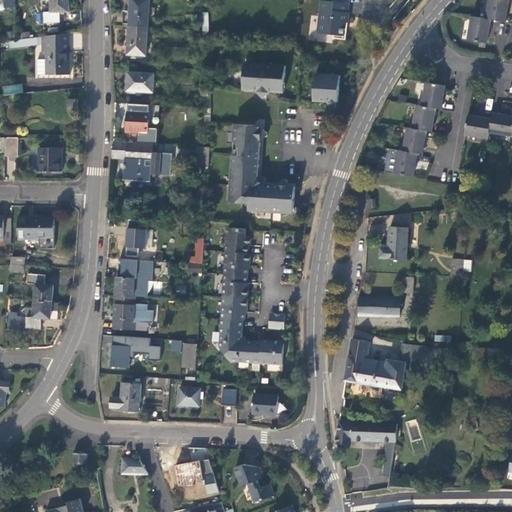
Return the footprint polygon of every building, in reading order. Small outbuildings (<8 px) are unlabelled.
[(67,9),(66,0),(48,0),(49,9),(41,10),(42,21),(57,20),(57,9),(67,9)] [(127,21),(126,24),(146,25),(147,0),(128,0),(128,2),(125,2),(124,21),(127,21)] [(320,0),(317,31),(334,32),(333,36),(346,37),(346,28),(344,25),(345,21),(347,21),(348,10),(347,10),(348,0),(320,0)] [(486,0),(483,17),(488,18),(503,20),(506,0),(486,0)] [(484,41),(488,18),(483,17),(469,14),(465,38),(484,41)] [(143,54),(146,25),(126,24),(124,53),(130,53),(129,56),(142,57),(142,54),(143,54)] [(66,32),(39,36),(39,43),(39,50),(43,50),(43,58),(34,58),(34,73),(43,73),(67,73),(66,32)] [(39,43),(39,36),(4,42),(5,48),(39,43)] [(284,64),(244,61),(243,87),(282,90),(284,64)] [(152,71),(126,70),(125,87),(122,87),(122,91),(134,91),(134,89),(151,90),(152,71)] [(339,73),(314,72),(313,98),(337,99),(339,73)] [(423,81),(420,104),(433,106),(438,107),(443,84),(423,81)] [(3,95),(23,92),(22,83),(2,86),(3,95)] [(75,97),(66,97),(66,107),(75,107),(75,97)] [(414,103),(410,126),(424,129),(429,129),(433,106),(420,104),(414,103)] [(147,110),(126,109),(125,130),(127,130),(127,132),(133,133),(133,130),(137,130),(137,133),(146,133),(147,110)] [(487,130),(510,133),(511,121),(511,114),(490,111),(489,117),(487,130)] [(462,133),(485,137),(487,130),(489,117),(465,114),(462,133)] [(292,210),(294,184),(272,183),(271,181),(262,181),(257,175),(260,123),(233,121),(232,139),(238,145),(238,152),(231,152),(228,199),(247,200),(247,207),(292,210)] [(404,125),(401,149),(415,151),(420,152),(424,129),(410,126),(404,125)] [(15,154),(15,135),(2,135),(2,154),(15,154)] [(110,156),(123,157),(124,140),(111,139),(110,156)] [(149,150),(149,144),(149,141),(124,140),(123,157),(123,163),(122,163),(122,167),(123,167),(122,177),(127,178),(127,174),(138,174),(137,177),(148,177),(149,164),(159,164),(159,172),(168,174),(169,151),(149,150)] [(58,169),(58,145),(36,145),(36,169),(58,169)] [(395,148),(391,171),(411,174),(415,151),(401,149),(395,148)] [(39,213),(17,213),(17,240),(38,240),(38,247),(51,247),(52,218),(39,218),(39,213)] [(1,228),(9,229),(9,215),(1,215),(1,214),(0,214),(0,237),(1,237),(1,234),(1,228)] [(405,258),(407,226),(388,225),(387,246),(379,245),(378,256),(405,258)] [(145,227),(126,226),(125,245),(144,246),(145,227)] [(225,226),(224,249),(241,250),(242,243),(245,243),(246,241),(248,239),(248,235),(245,233),(243,233),(243,228),(225,226)] [(201,241),(195,241),(194,254),(188,254),(188,259),(200,260),(201,241)] [(246,252),(246,250),(245,250),(241,250),(224,249),(222,271),(240,272),(241,265),(245,266),(245,259),(247,257),(248,254),(246,252)] [(23,254),(9,254),(9,262),(21,263),(22,263),(23,254)] [(152,260),(123,258),(121,277),(115,277),(114,296),(135,297),(147,298),(148,280),(151,280),(152,260)] [(457,258),(444,258),(443,274),(456,275),(457,258)] [(35,281),(33,297),(52,299),(53,282),(43,281),(44,272),(26,270),(26,280),(35,281)] [(240,279),(240,272),(222,271),(220,293),(243,295),(243,294),(245,291),(245,288),(243,286),(244,279),(240,279)] [(411,276),(400,275),(399,291),(409,291),(411,276)] [(242,297),(243,295),(220,293),(219,316),(236,317),(237,317),(237,310),(242,311),(242,305),(244,303),(245,299),(242,297)] [(355,314),(397,314),(398,295),(356,295),(355,314)] [(114,296),(112,329),(133,330),(134,323),(150,324),(151,311),(145,311),(145,305),(134,304),(135,297),(114,296)] [(57,307),(57,299),(52,299),(33,297),(33,305),(25,304),(25,314),(17,313),(17,310),(9,309),(8,326),(16,327),(16,324),(41,326),(41,315),(51,316),(51,306),(57,307)] [(273,326),(282,326),(283,312),(274,311),(273,326)] [(235,325),(236,317),(219,316),(216,345),(223,352),(242,335),(239,331),(239,325),(235,325)] [(228,359),(258,361),(259,343),(251,343),(251,339),(245,339),(242,335),(223,352),(228,359)] [(150,339),(113,336),(111,366),(128,367),(129,360),(134,360),(134,353),(148,354),(147,361),(160,362),(161,347),(149,346),(150,339)] [(267,338),(259,338),(259,340),(259,343),(258,361),(279,363),(281,341),(279,341),(278,339),(274,338),(271,341),(267,340),(267,338)] [(350,355),(368,357),(370,341),(352,338),(350,355)] [(171,351),(180,351),(181,341),(172,340),(171,351)] [(433,350),(449,351),(449,343),(441,343),(441,341),(434,341),(433,350)] [(187,361),(194,362),(196,343),(189,342),(187,361)] [(346,380),(402,389),(407,390),(408,381),(404,380),(407,362),(406,362),(407,356),(411,356),(414,362),(432,351),(428,346),(414,345),(403,343),(400,361),(388,359),(387,362),(386,367),(363,364),(364,361),(367,359),(368,357),(350,355),(346,379),(346,380)] [(496,354),(496,346),(485,346),(485,354),(496,354)] [(387,362),(367,359),(364,361),(363,364),(386,367),(387,362)] [(10,378),(0,377),(0,400),(5,401),(6,387),(9,387),(10,378)] [(137,408),(138,381),(121,380),(120,396),(110,395),(109,405),(119,406),(119,407),(121,407),(121,410),(133,411),(134,408),(137,408)] [(198,386),(178,384),(176,402),(186,403),(186,406),(196,407),(196,404),(197,403),(198,394),(201,395),(202,392),(198,392),(198,386)] [(220,402),(232,403),(233,387),(221,387),(220,402)] [(276,391),(251,390),(250,410),(275,411),(276,391)] [(349,436),(349,419),(338,418),(337,418),(335,434),(349,436)] [(384,440),(392,440),(395,422),(349,419),(349,436),(348,437),(350,437),(384,440)] [(349,443),(350,437),(348,437),(349,436),(335,434),(333,441),(349,443)] [(381,473),(388,474),(392,440),(384,440),(381,473)] [(86,451),(71,452),(71,454),(73,454),(73,461),(74,463),(76,465),(78,466),(81,466),(83,465),(84,463),(85,461),(85,458),(85,454),(87,454),(86,451)] [(207,455),(182,458),(185,483),(205,481),(206,491),(218,489),(207,455)] [(138,458),(137,456),(121,456),(120,472),(131,472),(131,467),(144,467),(138,458)] [(253,498),(272,492),(268,480),(259,484),(255,471),(258,470),(256,463),(243,460),(234,464),(240,482),(247,480),(253,498)] [(67,503),(45,509),(45,511),(82,511),(83,511),(79,496),(66,499),(67,503)] [(214,511),(214,508),(212,509),(211,501),(194,505),(195,511),(214,511)] [(293,501),(278,506),(279,509),(270,511),(293,511),(296,511),(293,501)]
